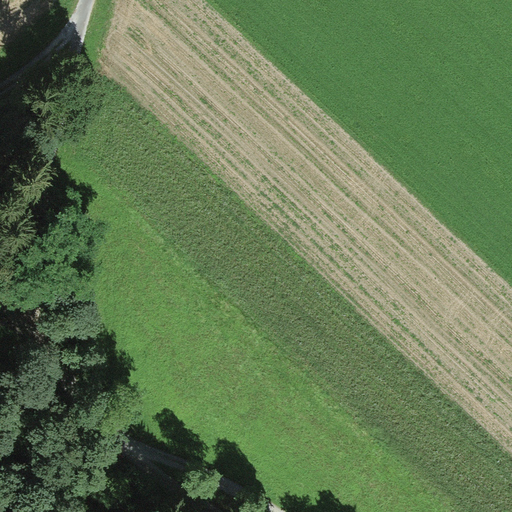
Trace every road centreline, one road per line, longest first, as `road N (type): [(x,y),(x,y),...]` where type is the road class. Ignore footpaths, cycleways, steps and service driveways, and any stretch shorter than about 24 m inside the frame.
road 1 (track): [(76,7),(19,222),(13,307)]
road 2 (track): [(13,307),(64,390),(125,447)]
road 3 (track): [(125,447),(275,511)]
